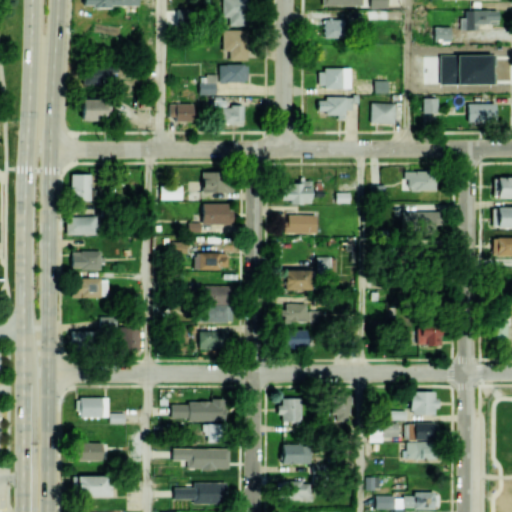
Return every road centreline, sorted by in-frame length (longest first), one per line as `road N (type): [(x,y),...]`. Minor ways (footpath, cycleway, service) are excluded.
road 1 (secondary): [(31,0),(22,511)]
road 2 (secondary): [(48,511),(57,0)]
road 3 (residential): [(49,150),(511,148)]
road 4 (residential): [(50,373),(511,372)]
road 5 (residential): [(252,511),(253,150)]
road 6 (residential): [(466,511),(469,151)]
road 7 (residential): [(285,151),(285,0)]
